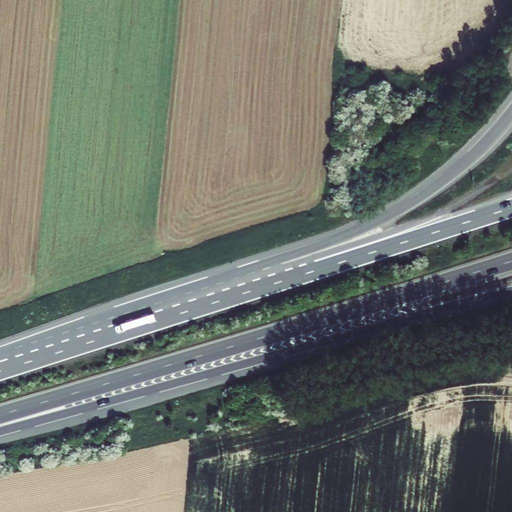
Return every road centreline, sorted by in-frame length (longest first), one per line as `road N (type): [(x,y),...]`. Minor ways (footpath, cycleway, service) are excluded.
road 1 (motorway): [(497,129),(443,180),(363,228),(0,358)]
road 2 (motorway): [(511,208),(0,370)]
road 3 (motorway): [(0,415),(511,261)]
road 4 (motorway): [(0,431),(511,293)]
